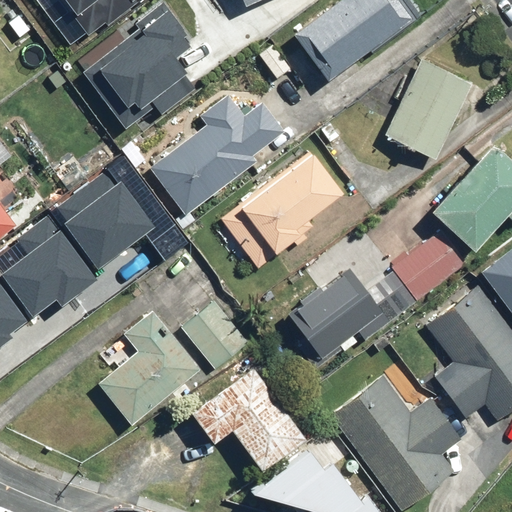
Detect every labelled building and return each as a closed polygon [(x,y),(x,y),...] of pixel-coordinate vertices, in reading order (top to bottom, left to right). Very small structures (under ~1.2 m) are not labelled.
[(55,0),(86,40),(137,0),(55,0)] [(397,0),(335,0),(289,31),(323,81),(412,22),(397,0)] [(196,26),(182,3),(100,56),(132,105),(144,97),(152,109),(194,82),(186,70),(195,64),(178,37),(196,26)] [(270,43),(255,54),(274,80),(289,69),(270,43)] [(470,82),(418,57),(379,135),(432,161),(470,82)] [(205,124),(147,167),(182,213),(172,220),(189,242),(203,231),(187,210),(256,158),(260,163),(279,149),(272,140),(283,131),(261,103),(243,116),(227,95),(199,116),(205,124)] [(511,162),(491,142),(425,210),(467,252),(503,215),(511,222),(511,220),(511,162)] [(338,195),(305,150),(216,215),(257,271),(311,231),(303,220),(338,195)] [(0,152),(0,232),(13,223),(3,209),(20,196),(1,170),(9,164),(0,152)] [(439,229),(389,267),(414,300),(464,262),(439,229)] [(0,346),(8,357),(85,297),(40,239),(11,262),(23,278),(0,295),(0,346)] [(511,244),(475,273),(511,321),(511,244)] [(363,285),(346,264),(284,312),(302,335),(294,342),(312,366),(340,345),(343,349),(355,339),(350,332),(354,329),(363,341),(415,302),(388,266),(363,285)] [(511,329),(475,281),(421,322),(449,360),(430,374),(463,419),(488,401),(500,417),(511,407),(511,329)] [(210,299),(177,326),(213,368),(245,341),(210,299)] [(130,426),(197,368),(148,311),(120,335),(124,340),(102,360),(110,369),(93,384),(130,426)] [(305,438),(250,367),(187,415),(209,444),(227,431),(259,473),(305,438)] [(381,376),(328,415),(399,511),(400,511),(447,478),(435,461),(462,441),(429,398),(408,413),(381,376)] [(346,511),(368,495),(346,465),(315,489),(332,511),(346,511)]
